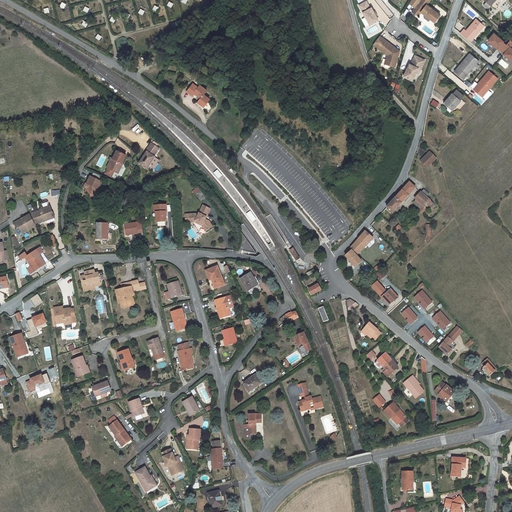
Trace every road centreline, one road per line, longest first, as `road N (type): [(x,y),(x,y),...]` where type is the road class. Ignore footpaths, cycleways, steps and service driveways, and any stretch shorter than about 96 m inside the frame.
road 1 (unclassified): [(0,0),(173,103),(284,198),(332,261)]
road 2 (residential): [(332,261),(409,160),(459,0)]
road 3 (residential): [(183,257),(257,259),(273,270),(285,296),(285,307),(218,389)]
road 4 (unclassified): [(332,261),(342,284),(484,397),(496,427)]
road 5 (unknown): [(73,262),(59,224),(72,180),(111,136),(147,146)]
road 6 (residential): [(0,309),(81,258),(140,257)]
road 7 (track): [(349,0),(368,64),(419,123)]
road 8 (residential): [(94,348),(159,325),(140,257)]
road 9 (residential): [(218,389),(231,447),(274,502)]
